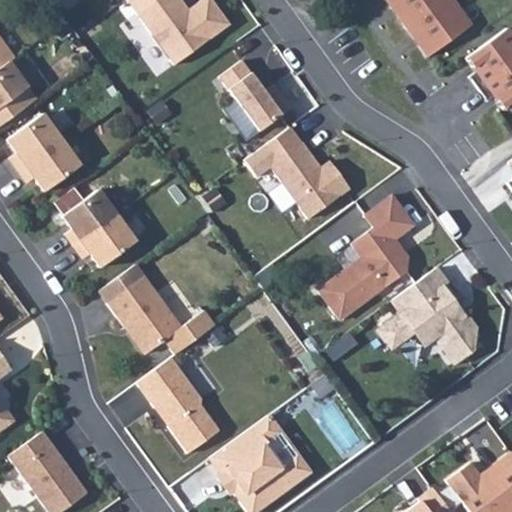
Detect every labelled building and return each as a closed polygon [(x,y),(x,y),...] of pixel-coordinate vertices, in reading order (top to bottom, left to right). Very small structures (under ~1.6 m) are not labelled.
[(151,0),(134,13),(172,65),(228,24),(210,0),(198,0),(186,9),(179,0),(151,0)] [(385,0),(404,26),(440,0),(385,0)] [(454,0),(440,0),(404,26),(425,55),(470,23),(454,0)] [(511,31),(509,27),(465,58),(502,111),(511,103),(511,31)] [(0,65),(6,61),(7,62),(12,58),(0,41),(0,65)] [(264,90),(241,59),(217,76),(257,131),(289,107),(272,84),(264,90)] [(6,61),(0,65),(0,105),(25,87),(7,62),(6,61)] [(8,158),(17,170),(59,139),(40,113),(4,139),(14,153),(8,158)] [(269,168),(306,218),(348,188),(328,160),(318,167),(290,127),(244,158),(255,175),(269,168)] [(59,139),(17,170),(26,182),(32,178),(42,191),(78,165),(59,139)] [(63,234),(72,246),(116,214),(97,188),(62,214),(72,227),(63,234)] [(412,225),(390,195),(362,215),(371,228),(349,244),(359,257),(315,290),(337,320),(403,271),(406,257),(393,239),(412,225)] [(116,214),(72,246),(81,258),(90,252),(100,266),(135,240),(116,214)] [(435,267),(389,300),(398,312),(376,328),(390,347),(412,331),(422,345),(433,337),(451,363),(471,349),(474,327),(454,299),(454,298),(444,284),(446,282),(435,267)] [(180,328),(142,276),(105,303),(121,325),(123,324),(144,353),(180,328)] [(0,373),(10,366),(0,351),(0,428),(14,418),(0,399),(0,373)] [(168,357),(134,382),(185,453),(216,431),(198,405),(199,399),(168,357)] [(266,415),(260,419),(267,429),(265,441),(259,446),(275,469),(282,463),(294,466),(301,476),(307,471),(266,415)] [(260,419),(207,457),(219,474),(225,469),(236,484),(230,488),(247,511),(250,511),(301,476),(294,466),(282,463),(275,469),(259,446),(265,441),(267,429),(260,419)] [(58,511),(85,493),(40,431),(6,456),(46,511),(58,511)] [(511,511),(511,455),(507,449),(475,472),(466,460),(442,478),(466,511),(511,511)] [(225,469),(219,474),(215,477),(226,491),(230,488),(236,484),(225,469)] [(447,511),(430,487),(415,498),(417,501),(401,511),(447,511)]
